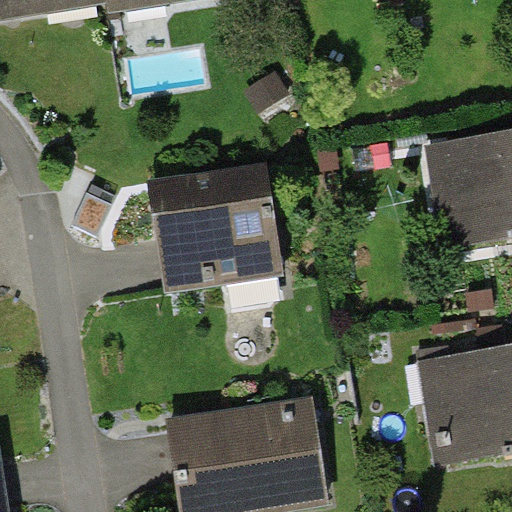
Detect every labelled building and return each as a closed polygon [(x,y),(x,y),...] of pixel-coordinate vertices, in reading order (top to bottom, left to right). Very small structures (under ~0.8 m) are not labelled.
[(0,0),(0,25),(164,0),(0,0)] [(511,132),(430,146),(447,248),(511,237),(511,132)] [(131,184),(147,297),(266,279),(249,167),(131,184)] [(511,350),(412,365),(421,433),(443,431),(446,457),(511,447),(511,350)] [(297,403),(151,425),(163,511),(299,511),(313,510),(297,403)]
